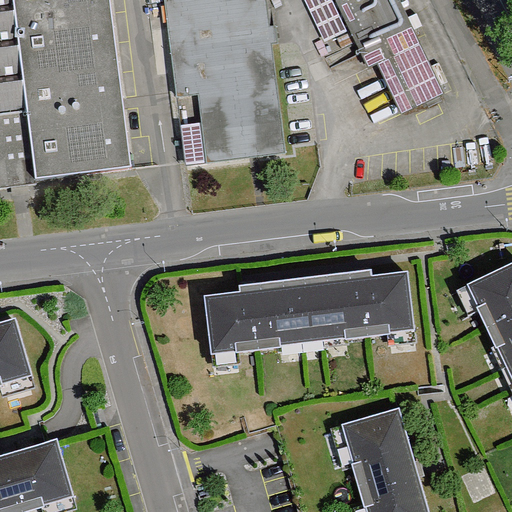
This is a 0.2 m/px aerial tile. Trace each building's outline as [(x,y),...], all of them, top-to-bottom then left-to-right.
[(33,179),(127,168),(106,0),(0,0),(0,188),(33,184),(33,179)] [(180,127),(184,165),(284,154),(265,0),(163,0),(175,98),(197,95),(201,125),(180,127)] [(306,0),(330,44),(352,33),(358,45),(362,53),(367,63),(375,59),(402,111),(442,90),(395,0),(306,0)] [(511,378),(511,264),(467,285),(511,378)] [(240,294),(204,298),(210,355),(414,332),(408,274),(371,278),(370,272),(239,287),(240,294)] [(0,325),(0,385),(29,377),(13,322),(0,325)] [(428,511),(416,471),(399,411),(344,427),(368,511),(428,511)] [(8,457),(0,459),(0,511),(19,511),(22,511),(71,497),(56,445),(55,443),(8,457)]
